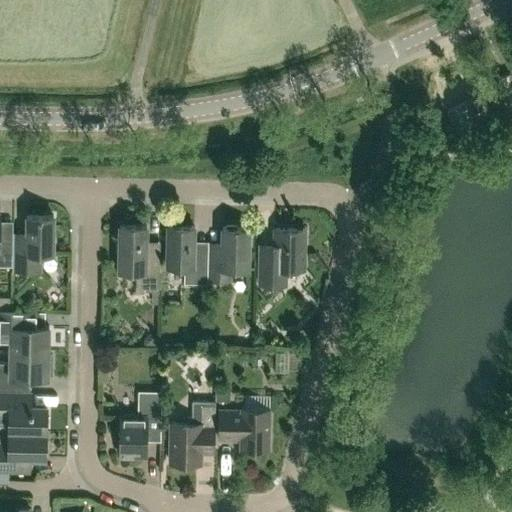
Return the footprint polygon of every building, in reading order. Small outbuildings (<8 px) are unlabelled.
[(511,92),(511,76),(510,72),(499,77),(507,95),(511,92)] [(457,131),(478,121),(467,99),(446,109),(457,131)] [(0,228),(0,213),(0,265),(12,265),(12,242),(12,241),(0,240),(0,228)] [(26,242),(12,242),(12,265),(12,270),(40,270),(40,252),(53,253),(53,215),(27,214),(26,242)] [(222,253),(208,253),(207,279),(231,280),(231,267),(248,268),(249,227),(239,227),(236,223),(227,223),(225,226),(223,226),(222,253)] [(146,224),(127,224),(120,224),(119,270),(127,270),(136,270),(136,290),(159,291),(160,259),(146,258),(146,224)] [(207,279),(208,253),(194,252),(194,226),(168,225),(167,266),(184,266),(184,283),(207,283),(207,279)] [(304,269),(305,228),(274,227),(274,256),(260,256),(259,284),(286,285),(286,268),(304,269)] [(0,338),(10,338),(10,350),(48,351),(49,325),(25,324),(25,310),(0,309),(0,338)] [(53,353),(48,353),(48,351),(10,350),(10,362),(0,361),(0,389),(23,390),(23,376),(47,377),(48,374),(52,374),(53,353)] [(28,405),(28,391),(23,390),(0,389),(0,418),(9,418),(8,430),(47,431),(47,405),(28,405)] [(215,437),(215,400),(192,400),(192,416),(187,416),(187,422),(171,422),(170,462),(200,463),(201,436),(215,437)] [(161,430),(161,403),(138,402),(138,415),(127,415),(120,415),(120,455),(127,456),(146,456),(147,429),(161,430)] [(241,448),(269,448),(269,408),(241,408),(241,410),(219,409),(219,438),(234,438),(235,431),(241,431),(241,448)] [(46,457),(47,431),(8,430),(8,442),(0,441),(0,469),(16,470),(16,456),(46,457)]
